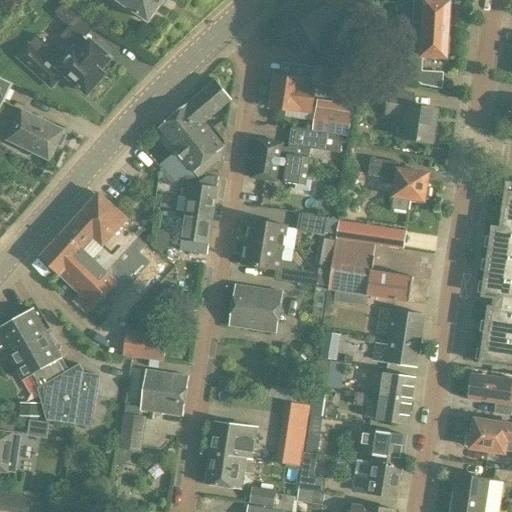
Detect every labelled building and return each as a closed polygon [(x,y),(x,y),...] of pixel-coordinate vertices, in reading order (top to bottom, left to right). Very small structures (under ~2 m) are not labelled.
[(115,0),(148,23),(163,0),(115,0)] [(319,52),(358,30),(342,2),(303,24),(304,25),(292,32),(305,54),(316,47),(319,52)] [(421,83),(422,57),(445,58),(449,3),(414,2),(412,22),(406,23),(405,50),(393,49),(392,78),(404,79),(421,83)] [(62,51),(67,56),(63,60),(37,37),(30,45),(27,42),(14,58),(51,91),(60,81),(68,87),(71,82),(87,96),(105,76),(100,71),(111,59),(85,37),(94,28),(80,15),(79,16),(64,3),(54,13),(69,27),(60,38),(67,44),(62,51)] [(329,53),(326,69),(355,73),(358,58),(329,53)] [(317,84),(301,82),(301,80),(275,76),(270,109),(296,113),(297,111),(312,114),(317,84)] [(0,111),(13,84),(0,78),(0,111)] [(231,101),(215,81),(189,104),(204,124),(231,101)] [(385,117),(405,120),(402,139),(432,143),(437,112),(412,108),(414,94),(388,91),(385,117)] [(223,148),(204,124),(189,104),(182,109),(165,124),(158,129),(193,173),(198,179),(207,172),(203,165),(223,148)] [(316,107),(312,130),(349,136),(352,112),(316,107)] [(22,111),(16,124),(11,122),(4,136),(8,139),(7,141),(49,161),(57,146),(61,148),(67,136),(63,134),(64,131),(22,111)] [(214,128),(223,140),(225,130),(219,123),(214,128)] [(309,128),(292,126),(289,146),(257,141),(251,178),(277,182),(277,181),(295,184),(294,190),(310,192),(311,182),(306,181),(310,157),(311,148),(316,149),(319,132),(308,130),(309,128)] [(408,212),(410,199),(423,201),(424,199),(428,198),(429,190),(425,186),(427,175),(398,171),(399,162),(371,158),(368,174),(381,175),(381,178),(396,180),(393,197),(394,197),(392,210),(408,212)] [(188,185),(184,217),(200,220),(201,215),(213,217),(217,189),(218,178),(205,177),(197,186),(188,185)] [(511,184),(507,184),(500,229),(493,228),(491,238),(485,237),(483,248),(489,249),(488,261),(482,260),(480,271),(486,272),(484,283),(478,282),(477,294),(483,295),(482,297),(498,299),(497,309),(489,307),(487,322),(480,321),(479,333),(485,333),(482,350),(476,349),(475,360),(481,361),(480,364),(511,368),(511,184)] [(78,296),(73,301),(88,315),(98,304),(108,293),(118,283),(85,251),(93,241),(101,248),(122,225),(127,220),(99,195),(40,259),(65,282),(78,296)] [(300,213),(297,230),(324,234),(327,218),(300,213)] [(181,240),(179,251),(196,254),(198,243),(209,244),(213,217),(201,215),(200,220),(184,217),(181,240)] [(249,221),(246,243),(283,249),(287,227),(249,221)] [(133,235),(122,225),(101,248),(93,241),(85,251),(118,283),(108,293),(113,298),(117,295),(129,308),(169,267),(134,234),(133,235)] [(369,226),(366,243),(380,245),(383,228),(369,226)] [(167,252),(170,232),(157,230),(154,250),(167,252)] [(367,297),(371,272),(375,246),(335,240),(327,291),(335,293),(367,298),(367,297)] [(281,261),(283,249),(246,243),(242,266),(279,272),(280,271),(291,273),(293,263),(281,261)] [(327,288),(329,275),(297,270),(296,283),(327,288)] [(371,272),(367,297),(407,303),(411,278),(371,272)] [(281,304),(282,294),(235,287),(233,297),(230,316),(229,326),(276,333),(278,322),(281,304)] [(332,313),(334,303),(333,303),(335,293),(327,291),(324,312),(332,313)] [(367,298),(335,293),(333,303),(334,303),(365,307),(367,298)] [(22,381),(30,376),(37,389),(68,371),(54,346),(57,344),(51,334),(48,336),(34,311),(0,329),(0,351),(4,349),(22,381)] [(389,337),(388,341),(419,346),(423,317),(393,312),(380,311),(377,335),(389,337)] [(323,330),(318,360),(330,361),(334,332),(323,330)] [(164,363),(169,338),(127,332),(123,357),(164,363)] [(416,368),(419,346),(388,341),(388,346),(376,344),(374,361),(386,363),(416,368)] [(276,352),(232,345),(229,362),(228,363),(227,371),(229,374),(237,375),(238,374),(272,379),(276,352)] [(318,360),(314,388),(326,390),(330,361),(318,360)] [(330,360),(328,385),(343,387),(345,362),(330,360)] [(83,373),(84,372),(79,365),(68,371),(37,389),(46,421),(93,427),(100,375),(83,373)] [(140,410),(141,410),(183,417),(188,378),(146,371),(140,410)] [(381,392),(380,398),(411,402),(415,379),(383,375),(383,376),(372,374),(370,390),(381,392)] [(511,406),(511,381),(472,375),(468,400),(511,406)] [(314,388),(310,416),(321,418),(326,390),(314,388)] [(353,406),(366,408),(367,400),(369,400),(369,395),(355,393),(353,406)] [(411,402),(380,398),(379,402),(369,400),(367,400),(366,408),(365,417),(377,419),(377,421),(408,425),(411,402)] [(309,406),(285,403),(276,463),(300,467),(309,406)] [(141,452),(145,418),(124,415),(119,449),(141,452)] [(321,418),(310,416),(309,417),(310,417),(306,443),(305,443),(303,453),(316,455),(321,418)] [(30,433),(48,436),(50,423),(32,420),(30,433)] [(511,426),(475,421),(473,433),(469,435),(468,443),(471,446),(470,449),(504,454),(504,452),(511,452),(511,426)] [(252,460),(257,429),(214,422),(209,453),(246,459),(252,460)] [(0,471),(8,473),(8,471),(15,472),(21,435),(14,434),(14,432),(0,429),(0,471)] [(372,457),(371,463),(401,468),(405,437),(377,433),(376,433),(366,432),(363,454),(372,457)] [(241,490),(246,459),(209,453),(204,484),(241,490)] [(401,468),(371,463),(371,467),(361,466),(357,493),(367,494),(367,495),(396,500),(401,468)] [(511,484),(511,472),(495,470),(494,481),(511,484)] [(456,475),(453,497),(486,502),(489,481),(456,475)] [(301,476),(299,489),(324,493),(325,480),(301,476)] [(252,488),(250,497),(249,505),(272,509),(275,491),(252,488)] [(299,489),(298,497),(297,503),(322,506),(324,493),(299,489)] [(16,496),(14,511),(16,511),(28,511),(30,498),(16,496)] [(484,511),(486,502),(453,497),(450,511),(484,511)]
